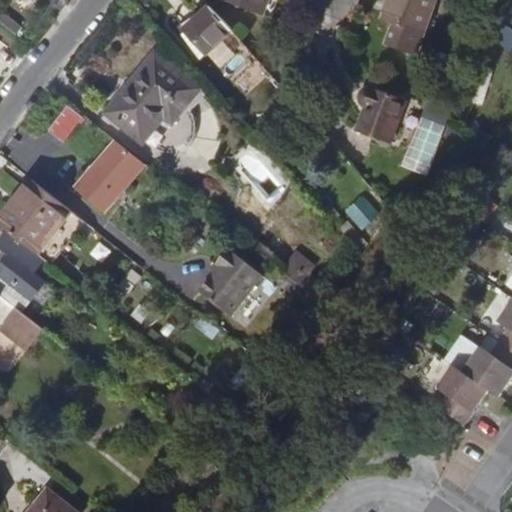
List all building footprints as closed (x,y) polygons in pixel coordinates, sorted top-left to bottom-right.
[(7,0),(0,0),(0,17),(20,33),(32,18),(7,0)] [(269,0),(228,0),(264,12),(269,0)] [(437,0),(391,0),(385,18),(397,23),(389,44),(417,54),(437,0)] [(228,34),(234,29),(212,4),(186,26),(212,56),(232,39),(228,34)] [(199,89),(159,53),(133,83),(135,86),(113,112),(144,141),(167,114),(174,119),(199,89)] [(362,129),(395,141),(410,96),(378,84),(372,84),(368,86),(365,89),(364,94),(365,99),(368,103),(371,104),(362,129)] [(85,115),(71,104),(52,127),(66,139),(85,115)] [(111,211),(149,164),(148,163),(120,141),(83,187),(111,211)] [(92,224),(48,190),(36,180),(1,224),(10,231),(49,261),(58,268),(92,224)] [(362,194),(345,210),(364,230),(381,214),(362,194)] [(36,297),(48,282),(48,281),(39,273),(49,261),(10,231),(0,243),(6,249),(13,255),(2,267),(0,270),(0,292),(4,295),(24,311),(36,297)] [(141,280),(150,270),(106,236),(98,246),(141,280)] [(232,313),(263,272),(229,245),(217,261),(220,263),(200,288),(232,313)] [(0,257),(0,264),(2,267),(13,255),(6,249),(0,257)] [(58,290),(48,282),(36,297),(46,305),(58,290)] [(511,305),(503,318),(511,325),(511,328),(494,352),(484,346),(467,370),(457,364),(442,386),(451,392),(442,407),(468,425),(493,388),(503,395),(511,381),(511,305)] [(25,511),(76,511),(77,511),(46,486),(25,511)]
